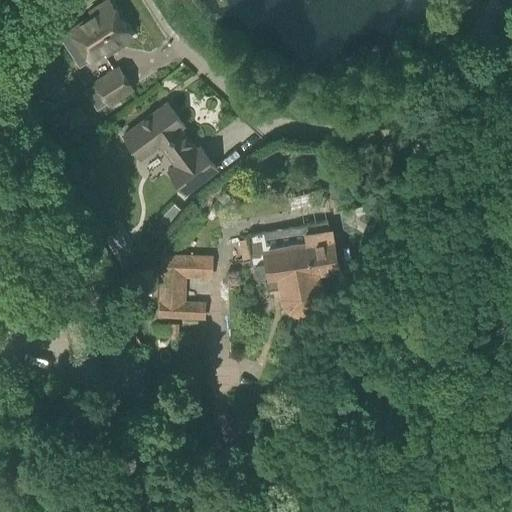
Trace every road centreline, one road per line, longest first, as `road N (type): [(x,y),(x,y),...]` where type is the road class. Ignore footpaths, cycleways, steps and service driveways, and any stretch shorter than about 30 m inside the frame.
road 1 (unclassified): [(0,129),(214,507)]
road 2 (unclassified): [(214,507),(247,436),(344,295),(430,147)]
road 3 (residential): [(430,147),(267,123),(179,48)]
road 4 (unclassified): [(430,147),(511,47)]
